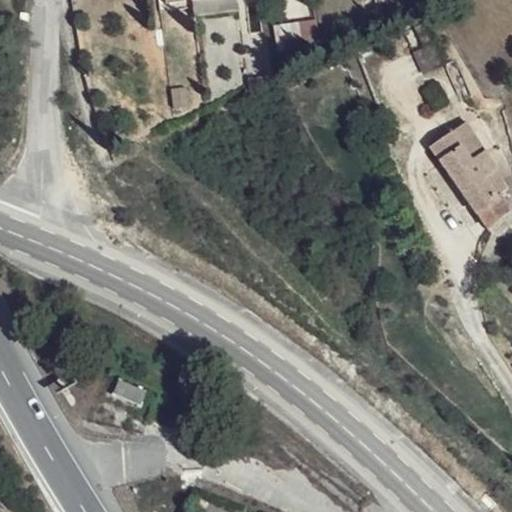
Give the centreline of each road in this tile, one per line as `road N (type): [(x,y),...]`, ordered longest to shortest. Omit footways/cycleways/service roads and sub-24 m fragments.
road 1 (secondary): [(434,511),(219,332),(117,275),(30,240)]
road 2 (residential): [(38,0),(47,125),(30,240)]
road 3 (motorway): [(97,511),(0,347)]
